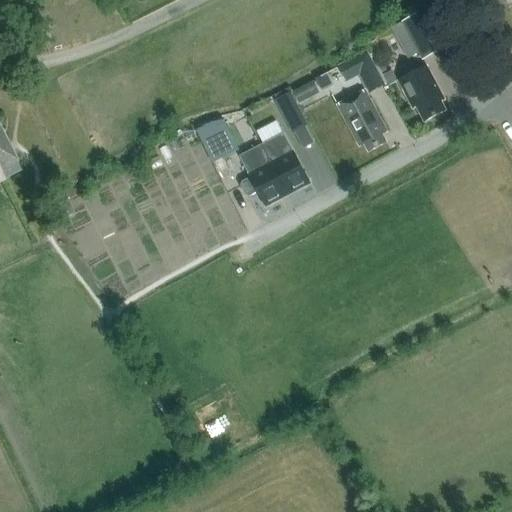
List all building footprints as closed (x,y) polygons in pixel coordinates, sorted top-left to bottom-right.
[(425,59),(452,45),(433,8),(406,23),(425,59)] [(386,86),(367,51),(338,67),(347,83),(359,76),(369,95),(386,86)] [(470,91),(471,92),(484,85),(483,83),(482,83),(472,66),(460,74),(470,91)] [(446,111),(441,102),(444,101),(427,67),(398,82),(413,109),(416,107),(424,122),(446,111)] [(301,90),(294,94),(300,105),(307,102),(301,90)] [(387,132),(371,102),(370,102),(366,93),(340,107),(361,146),(366,143),(370,151),(386,143),(382,134),(387,132)] [(292,94),(275,103),(292,136),(309,127),(292,94)] [(212,123),(197,131),(214,164),(229,156),(217,133),(228,128),(224,121),(214,126),(212,123)] [(0,180),(21,171),(0,130),(0,180)] [(262,146),(288,194),(310,182),(284,134),(262,146)] [(288,194),(262,146),(240,157),(251,177),(250,177),(251,179),(243,183),(242,187),(247,195),(251,197),(258,192),(266,206),(288,194)] [(209,426),(226,417),(217,400),(200,410),(209,426)]
